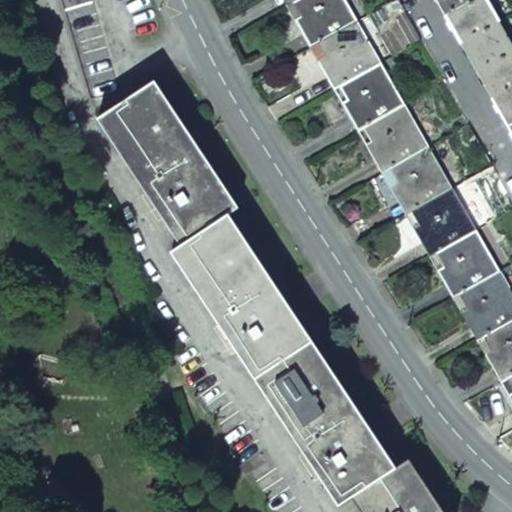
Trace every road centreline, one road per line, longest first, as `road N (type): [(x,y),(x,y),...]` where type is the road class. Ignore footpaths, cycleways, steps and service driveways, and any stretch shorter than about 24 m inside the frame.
road 1 (tertiary): [(186,0),(405,370),(511,482)]
road 2 (residential): [(314,511),(223,384),(155,264)]
road 3 (residential): [(511,173),(411,0)]
